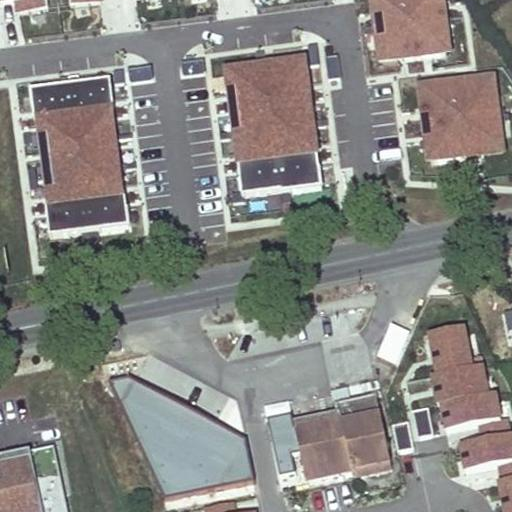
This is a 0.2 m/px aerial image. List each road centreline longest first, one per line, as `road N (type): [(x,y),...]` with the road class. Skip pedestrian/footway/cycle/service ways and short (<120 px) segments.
road 1 (residential): [(416,248),(373,205),(343,25),(0,62)]
road 2 (secondary): [(0,332),(416,248)]
